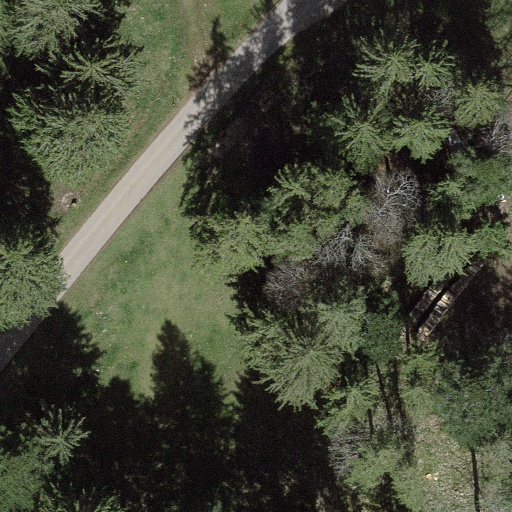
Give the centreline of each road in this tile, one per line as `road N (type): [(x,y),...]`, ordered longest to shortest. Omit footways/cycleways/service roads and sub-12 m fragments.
road 1 (unclassified): [(0,371),(317,0)]
road 2 (track): [(201,135),(194,0)]
